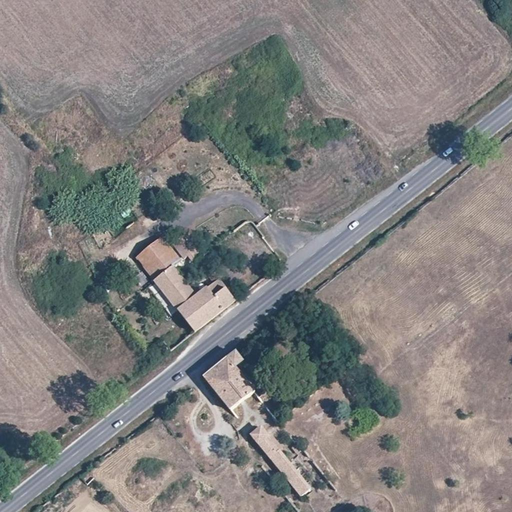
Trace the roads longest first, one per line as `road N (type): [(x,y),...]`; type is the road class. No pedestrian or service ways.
road 1 (primary): [(511,107),(2,511)]
road 2 (unknown): [(321,258),(245,206),(194,218)]
